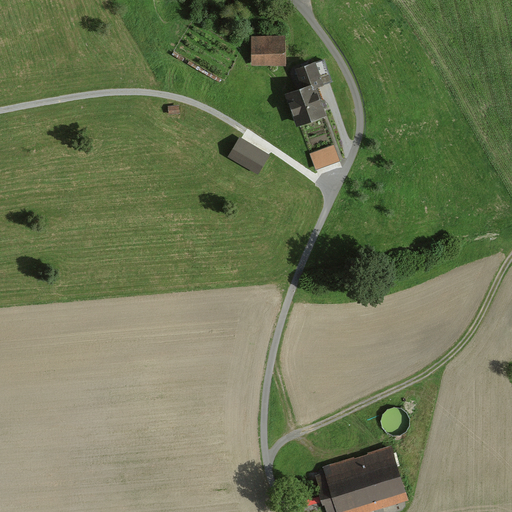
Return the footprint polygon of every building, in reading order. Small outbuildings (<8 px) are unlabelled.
[(282,37),(251,38),(251,68),(282,68),(282,37)] [(300,90),(283,96),(295,129),(323,119),(314,91),(322,89),(312,61),(292,68),(300,90)] [(178,108),(168,109),(169,117),(179,116),(178,108)] [(267,160),(238,142),(227,158),(257,175),(267,160)] [(333,155),(314,162),(319,175),(338,169),(333,155)] [(393,444),(325,466),(325,470),(314,473),(325,511),(366,511),(409,498),(393,444)]
